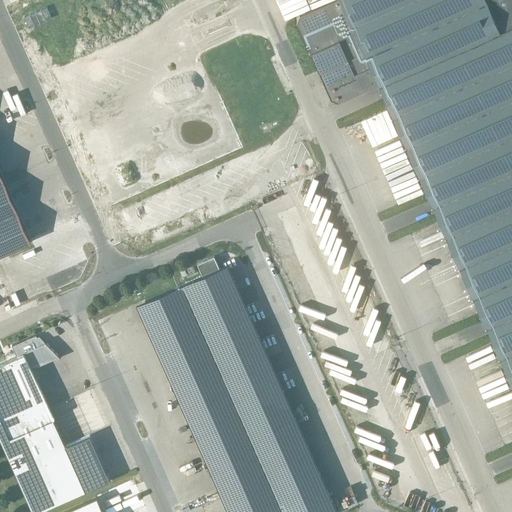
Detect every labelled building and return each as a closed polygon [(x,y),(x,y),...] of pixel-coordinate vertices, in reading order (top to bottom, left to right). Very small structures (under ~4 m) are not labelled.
[(511,0),(334,0),(299,15),(297,23),(300,30),(331,99),(338,102),(378,84),(511,385),(511,0)] [(0,255),(32,241),(4,180),(0,170),(0,255)] [(277,206),(271,208),(269,201),(248,207),(251,220),(279,213),(277,206)] [(214,256),(197,263),(202,275),(219,267),(214,256)] [(189,275),(196,272),(193,265),(186,268),(189,275)] [(145,300),(179,376),(253,343),(219,267),(202,275),(145,300)] [(88,322),(94,336),(112,328),(106,314),(88,322)] [(67,450),(45,399),(31,369),(59,357),(60,358),(60,357),(45,341),(45,342),(40,344),(36,335),(12,345),(17,356),(0,363),(0,416),(1,418),(1,419),(0,419),(0,438),(32,511),(39,511),(113,482),(93,438),(67,450)] [(217,462),(254,445),(241,417),(278,400),(253,343),(179,376),(217,462)] [(241,417),(254,445),(291,429),(278,400),(241,417)] [(230,491),(266,475),(304,458),(291,429),(254,445),(217,462),(230,491)] [(432,443),(432,441),(422,439),(420,446),(447,452),(448,447),(432,443)] [(327,511),(304,458),(266,475),(278,503),(259,511),(327,511)] [(454,475),(457,469),(432,458),(429,464),(454,475)] [(460,487),(463,478),(436,470),(434,477),(438,478),(436,486),(463,495),(464,489),(460,487)] [(266,475),(230,491),(239,511),(259,511),(278,503),(266,475)] [(466,511),(470,500),(444,490),(441,497),(450,500),(449,504),(466,511)] [(103,511),(97,497),(63,511),(103,511)]
